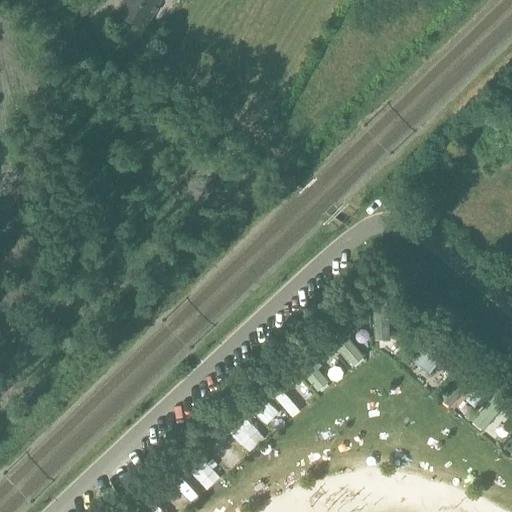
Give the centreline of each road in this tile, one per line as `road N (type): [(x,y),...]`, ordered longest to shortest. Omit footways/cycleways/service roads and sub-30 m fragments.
road 1 (unclassified): [(511,311),(417,233),(393,224),(362,229),(52,511)]
road 2 (track): [(79,19),(256,138)]
